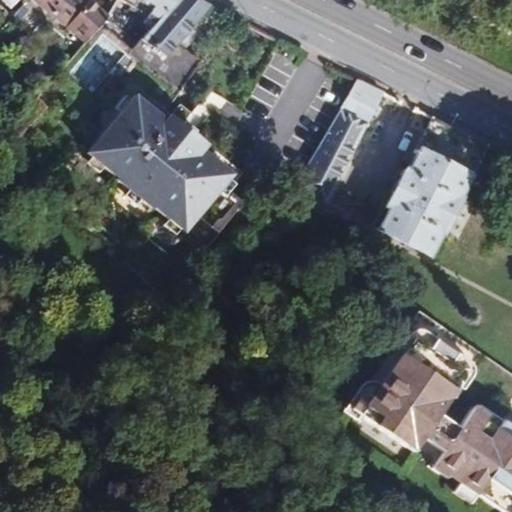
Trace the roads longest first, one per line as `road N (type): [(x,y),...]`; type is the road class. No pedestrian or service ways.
road 1 (primary): [(246,0),(511,128)]
road 2 (primary): [(511,91),(325,0)]
